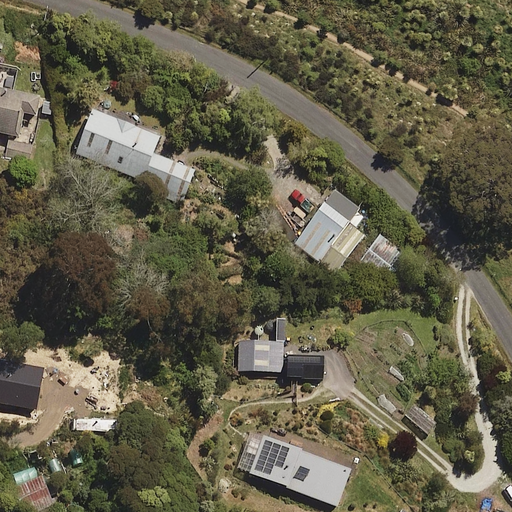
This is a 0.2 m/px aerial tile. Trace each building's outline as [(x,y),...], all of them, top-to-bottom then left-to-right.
[(38,99),(13,94),(17,72),(0,69),(0,133),(17,136),(21,114),(35,117),(38,99)] [(158,139),(91,112),(74,154),(137,179),(136,182),(182,201),(193,172),(152,155),(158,139)] [(36,146),(9,140),(4,158),(32,165),(36,146)] [(335,273),(346,259),(363,235),(355,229),(366,213),(334,190),(294,243),(335,273)] [(405,256),(378,238),(359,265),(376,277),(381,270),(391,277),(405,256)] [(283,343),(237,342),(237,372),(283,372),(283,343)] [(287,355),(286,380),(323,381),(323,356),(287,355)] [(417,409),(408,419),(428,437),(436,427),(417,409)] [(72,418),(71,432),(118,434),(118,420),(72,418)] [(348,474),(249,436),(236,470),(335,508),(348,474)] [(41,471),(8,489),(20,511),(41,511),(59,503),(41,471)]
